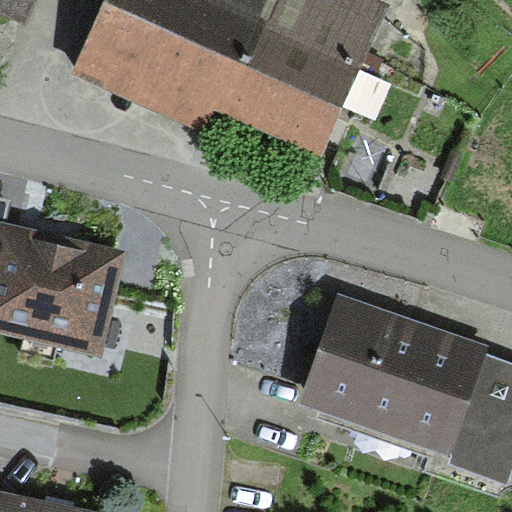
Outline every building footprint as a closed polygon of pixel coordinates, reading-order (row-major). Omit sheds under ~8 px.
[(0,0),(0,16),(24,28),(37,0),(0,0)] [(109,0),(75,79),(206,137),(216,114),(263,134),(321,160),(388,11),(362,0),(109,0)] [(379,110),(394,81),(366,66),(351,95),(379,110)] [(0,235),(6,237),(14,202),(0,199),(0,235)] [(0,341),(104,361),(123,259),(6,237),(0,235),(0,341)] [(493,352),(342,296),(318,363),(298,417),(502,493),(511,466),(511,370),(489,362),(493,352)] [(62,511),(0,499),(0,511),(62,511)]
